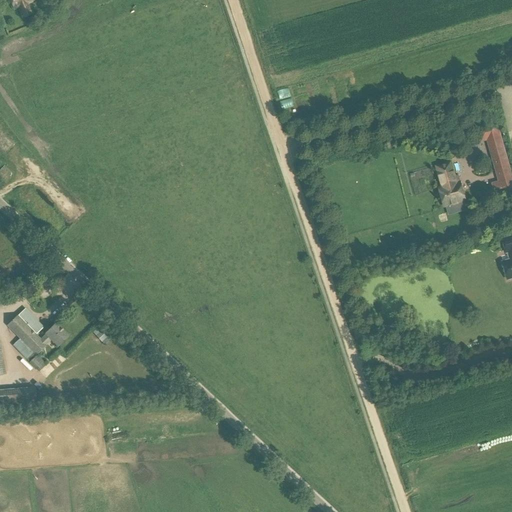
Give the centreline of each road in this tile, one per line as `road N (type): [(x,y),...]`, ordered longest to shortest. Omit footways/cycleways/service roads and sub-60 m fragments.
road 1 (track): [(234,0),(406,511)]
road 2 (unclassified): [(327,511),(0,200)]
road 3 (unknown): [(84,281),(11,306),(1,333),(12,368),(0,383)]
